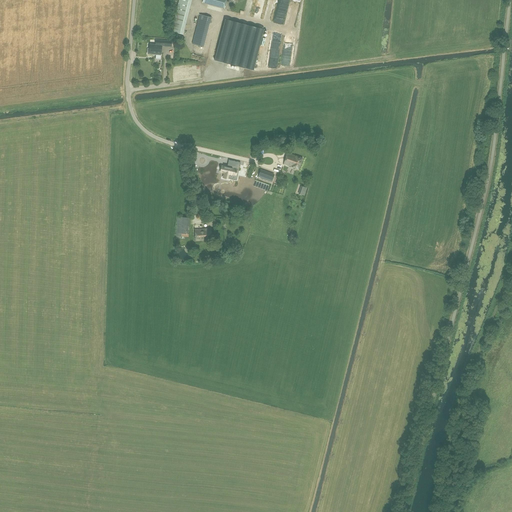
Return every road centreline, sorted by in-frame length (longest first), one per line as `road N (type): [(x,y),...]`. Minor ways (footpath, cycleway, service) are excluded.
road 1 (track): [(511,259),(455,413),(435,511)]
road 2 (unclassified): [(177,146),(147,134),(129,105),(134,0)]
